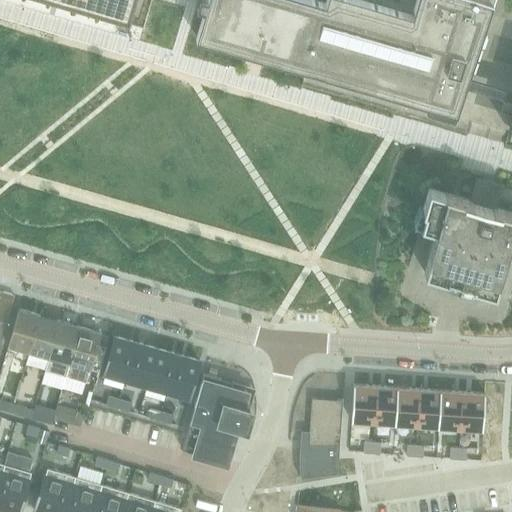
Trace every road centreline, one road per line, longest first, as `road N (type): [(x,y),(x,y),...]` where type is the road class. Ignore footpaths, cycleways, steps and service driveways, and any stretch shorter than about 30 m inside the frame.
road 1 (residential): [(0,263),(289,347)]
road 2 (residential): [(511,355),(289,347)]
road 3 (residential): [(235,511),(289,347)]
